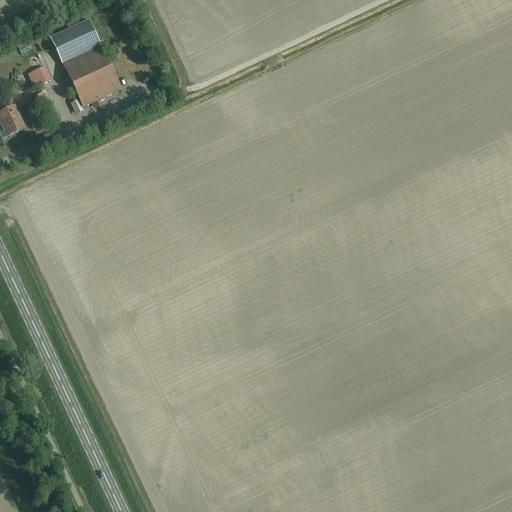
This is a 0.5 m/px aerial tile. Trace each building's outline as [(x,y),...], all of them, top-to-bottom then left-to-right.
[(50,39),(62,65),(100,47),(87,22),(50,39)] [(100,47),(62,65),(83,108),(120,91),(100,47)] [(34,89),(50,81),(44,68),(28,76),(34,89)] [(45,114),(55,110),(51,98),(40,102),(45,114)] [(0,120),(8,137),(25,129),(14,107),(0,113),(0,120)]
